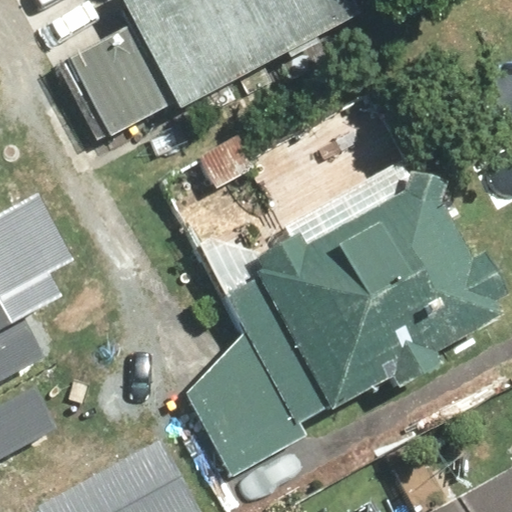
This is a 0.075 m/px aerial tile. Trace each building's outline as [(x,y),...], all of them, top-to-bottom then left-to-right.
[(109,0),(127,34),(57,71),(97,148),(171,109),(177,121),(357,26),(343,0),(109,0)] [(296,139),(251,163),(285,226),(278,230),(287,246),(268,257),(277,274),(219,306),(239,341),(183,399),(225,480),(307,436),(303,427),(322,417),(326,424),(392,390),(397,398),(439,376),(432,362),(499,326),(491,312),(511,301),(511,298),(486,249),(461,262),(418,182),(411,186),(399,164),(329,201),(296,139)] [(225,140),(193,161),(218,199),(251,178),(225,140)] [(0,387),(54,361),(36,325),(64,312),(57,298),(89,282),(44,188),(0,209),(0,387)] [(183,511),(144,441),(27,507),(30,511),(183,511)] [(511,511),(511,473),(452,507),(455,511),(511,511)]
